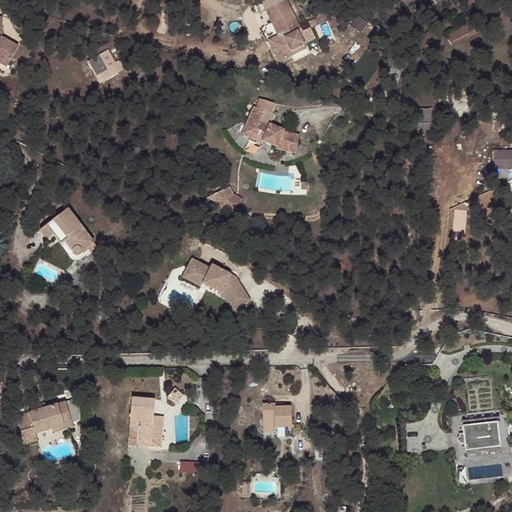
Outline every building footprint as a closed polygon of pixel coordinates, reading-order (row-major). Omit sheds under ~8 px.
[(299,11),(294,13),(302,30),(308,27),(299,11)] [(302,30),(294,13),(277,22),(285,39),(290,36),(296,47),(298,46),(300,49),(285,57),(289,65),(287,66),(292,74),(307,67),(304,60),(318,54),(312,43),(315,41),(308,27),(302,30)] [(0,62),(6,65),(19,45),(3,35),(1,16),(0,15),(0,62)] [(358,15),(352,25),(363,31),(369,21),(358,15)] [(482,34),(477,24),(447,40),(452,49),(482,34)] [(290,36),(285,39),(290,49),(282,52),(285,57),(300,49),(298,46),(296,47),(290,36)] [(304,60),(307,67),(321,60),(318,54),(304,60)] [(113,75),(104,60),(92,68),(101,82),(113,75)] [(277,124),(285,126),(288,116),(271,111),(268,120),(265,119),(252,147),(275,157),(275,155),(288,160),(287,162),(308,166),(312,147),(296,144),(297,142),(281,135),(280,137),(272,134),(277,124)] [(416,124),(413,124),(414,135),(427,135),(426,114),(415,114),(416,124)] [(511,154),(490,155),(491,174),(504,174),(511,173),(511,154)] [(504,174),(491,174),(491,184),(504,184),(504,174)] [(218,209),(239,200),(233,186),(212,195),(218,209)] [(65,210),(47,223),(67,218),(71,217),(65,210)] [(67,218),(47,223),(36,231),(42,241),(49,236),(55,245),(62,241),(69,251),(69,254),(70,257),(72,257),(76,258),(78,255),(78,253),(78,252),(90,243),(71,217),(67,218)] [(94,248),(90,243),(78,252),(78,253),(78,255),(76,258),(72,257),(70,257),(69,254),(69,251),(62,241),(55,245),(71,266),(79,265),(81,256),(94,248)] [(211,264),(193,254),(191,258),(173,248),(169,256),(175,259),(173,263),(185,269),(204,279),(216,298),(231,289),(217,266),(214,268),(210,266),(211,264)] [(175,259),(169,256),(164,267),(182,276),(184,272),(202,282),(214,300),(216,298),(204,279),(185,269),(173,263),(175,259)] [(88,298),(83,284),(77,286),(82,300),(88,298)] [(170,389),(176,377),(166,373),(161,385),(170,389)] [(10,416),(16,431),(29,426),(32,432),(66,420),(59,398),(10,416)] [(150,435),(148,403),(124,404),(126,435),(150,435)] [(159,403),(148,403),(150,435),(160,435),(159,403)] [(258,427),(271,427),(286,427),(286,407),(279,407),(278,404),(257,405),(258,427)] [(29,426),(16,431),(20,443),(34,438),(32,432),(29,426)] [(463,432),(464,447),(499,445),(498,430),(463,432)] [(181,460),(181,472),(199,472),(198,460),(181,460)] [(346,511),(346,503),(334,503),(333,511),(346,511)]
